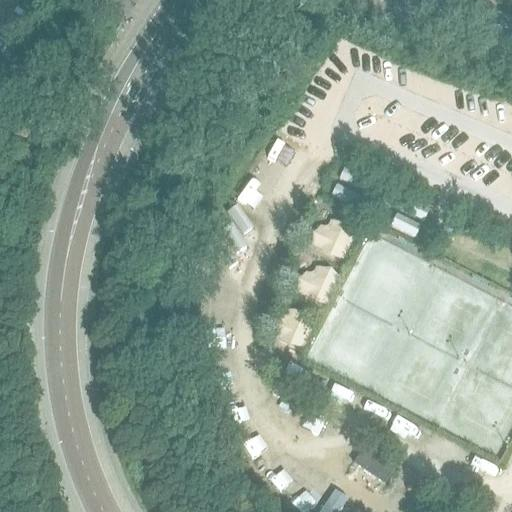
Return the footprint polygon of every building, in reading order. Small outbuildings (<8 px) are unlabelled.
[(368,181),(344,168),(338,180),(362,192),(368,181)] [(360,198),(335,186),(330,198),(354,210),(360,198)] [(428,210),(404,198),(398,210),(423,222),(428,210)] [(420,228),(396,215),(390,227),(414,239),(420,228)] [(453,462),(418,444),(411,457),(446,475),(453,462)] [(393,472),(363,451),(354,465),(384,486),(393,472)] [(434,511),(436,507),(421,502),(417,511),(434,511)]
